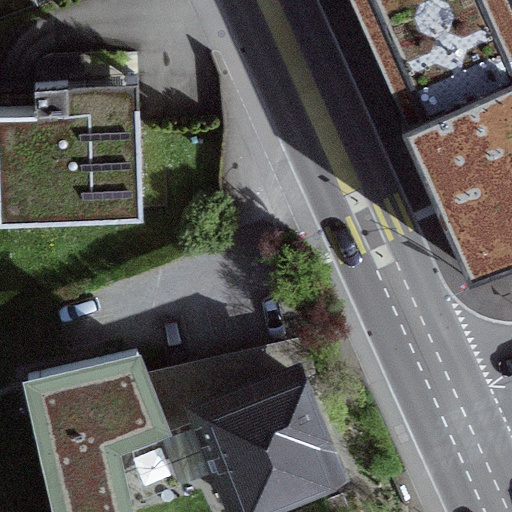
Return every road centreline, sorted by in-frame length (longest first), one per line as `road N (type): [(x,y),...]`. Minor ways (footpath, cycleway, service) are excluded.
road 1 (secondary): [(267,0),(445,400)]
road 2 (secondary): [(445,400),(498,511)]
